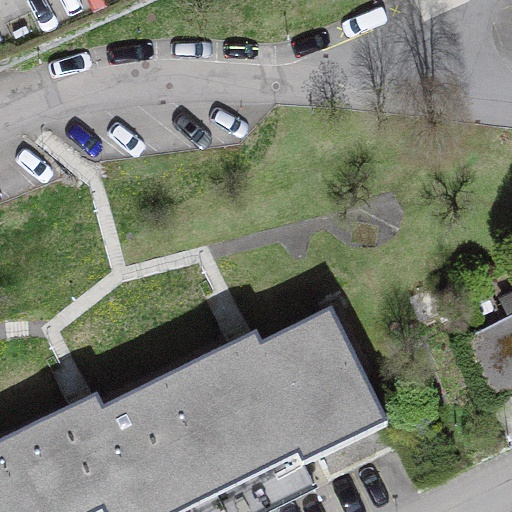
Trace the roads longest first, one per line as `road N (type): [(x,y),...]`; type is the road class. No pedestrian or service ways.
road 1 (residential): [(0,121),(95,90),(150,82),(511,90)]
road 2 (unknown): [(402,82),(462,17),(493,0)]
